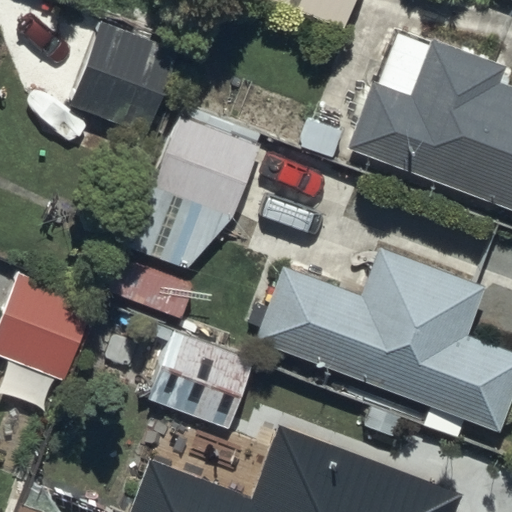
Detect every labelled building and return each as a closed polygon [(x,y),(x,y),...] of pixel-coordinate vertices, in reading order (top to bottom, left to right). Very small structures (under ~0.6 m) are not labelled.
[(342,0),(287,0),(335,19),(342,0)] [(177,43),(98,12),(67,93),(146,124),(177,43)] [(370,70),(344,138),(511,200),(511,79),(496,73),(501,58),(428,31),(426,37),(392,25),(374,72),(370,70)] [(260,133),(180,102),(152,175),(232,206),(260,133)] [(281,252),(252,331),(498,421),(511,382),(511,343),(465,327),(484,276),(378,237),(361,281),(281,252)] [(15,266),(0,304),(0,346),(61,370),(91,295),(15,266)] [(249,353),(169,322),(144,388),(224,419),(249,353)] [(251,497),(150,459),(130,511),(455,511),(462,496),(278,426),(251,497)]
